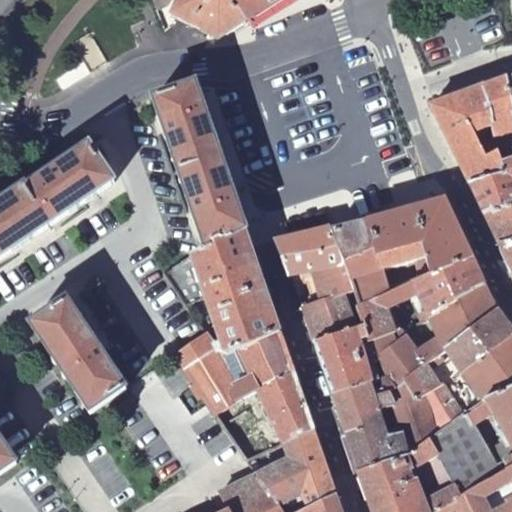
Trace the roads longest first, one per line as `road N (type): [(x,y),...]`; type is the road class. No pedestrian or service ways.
road 1 (residential): [(104,99),(152,198),(149,221),(0,318)]
road 2 (residential): [(104,99),(152,70),(245,62),(375,9)]
road 3 (residential): [(375,9),(426,155)]
